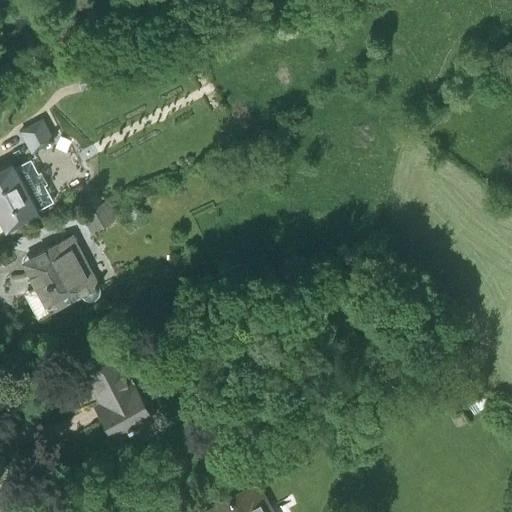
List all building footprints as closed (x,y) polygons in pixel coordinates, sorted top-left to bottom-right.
[(78,16),(53,21),(58,44),(83,39),(78,16)] [(77,68),(81,84),(117,74),(113,58),(77,68)] [(20,129),(31,151),(54,139),(42,118),(20,129)] [(90,145),(75,153),(80,162),(95,154),(90,145)] [(0,216),(6,228),(7,228),(12,236),(25,228),(21,220),(38,211),(37,210),(53,201),(44,184),(47,182),(41,171),(38,172),(30,158),(15,166),(13,162),(0,168),(0,216)] [(101,201),(97,192),(81,200),(86,208),(101,201)] [(91,230),(115,218),(105,200),(82,212),(91,230)] [(101,289),(100,286),(74,233),(23,260),(36,285),(24,292),(38,319),(54,310),(82,296),(84,299),(87,301),(92,301),(96,300),(99,297),(100,293),(101,289)] [(243,265),(227,268),(229,276),(244,273),(243,265)] [(133,427),(150,417),(116,350),(102,358),(85,367),(102,401),(98,404),(115,436),(133,427)] [(206,511),(274,511),(259,482),(205,510),(206,511)]
